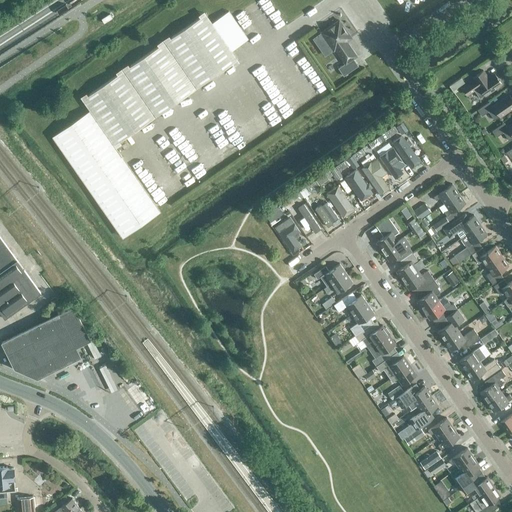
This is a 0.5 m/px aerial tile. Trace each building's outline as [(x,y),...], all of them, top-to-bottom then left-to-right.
[(53,136),(122,237),(159,211),(114,145),(237,60),(231,50),(248,39),(228,11),(212,23),(205,13),(82,99),(90,110),(53,136)] [(346,41),(351,38),(339,20),(314,38),(321,48),(328,43),(333,50),(335,49),(345,63),(338,68),(343,76),(358,66),(353,58),(356,56),(346,41)] [(295,46),(298,52),(305,48),(303,43),(295,46)] [(472,77),(474,80),(462,88),(467,95),(474,90),(479,98),(484,94),(485,95),(501,84),(494,73),(488,78),(483,70),(472,77)] [(449,86),(454,93),(459,90),(457,88),(464,83),(461,78),(449,86)] [(492,106),(489,101),(477,110),(481,116),(488,111),(494,120),(499,116),(500,117),(511,107),(511,99),(509,95),(492,106)] [(203,117),(211,114),(207,106),(199,109),(203,117)] [(492,131),(496,137),(503,132),(509,140),(511,138),(511,123),(507,127),(504,122),(492,131)] [(158,133),(170,161),(181,156),(179,153),(189,149),(179,124),(158,133)] [(388,137),(397,131),(394,126),(385,132),(388,137)] [(401,136),(392,142),(411,168),(420,161),(401,136)] [(372,148),(381,142),(378,137),(368,143),(372,148)] [(391,175),(403,166),(388,145),(376,154),(391,175)] [(361,148),(352,155),(355,160),(365,153),(361,148)] [(347,160),(353,170),(359,166),(352,156),(347,160)] [(381,197),(390,190),(383,179),(387,177),(375,159),(361,168),(381,197)] [(345,160),(332,168),(339,178),(343,176),(339,171),(348,165),(345,160)] [(332,168),(325,174),(317,179),(316,180),(319,185),(332,176),(336,181),(339,178),(332,168)] [(360,201),(369,195),(354,172),(345,178),(360,201)] [(310,191),(319,185),(315,180),(306,186),(310,191)] [(444,203),(459,193),(452,183),(433,196),(436,200),(440,197),(444,203)] [(343,220),(356,211),(338,184),(325,193),(343,220)] [(298,199),(303,196),(300,191),(295,194),(298,199)] [(459,193),(444,203),(448,209),(444,212),(447,216),(451,213),(465,203),(459,193)] [(287,208),(283,203),(278,206),(282,211),(287,208)] [(331,233),(341,227),(324,203),(315,209),(331,233)] [(419,219),(431,211),(425,203),(413,211),(419,219)] [(399,210),(405,219),(411,215),(405,206),(399,210)] [(270,222),(277,217),(272,210),(267,214),(265,215),(270,222)] [(465,213),(458,218),(443,229),(449,237),(456,233),(460,238),(466,234),(480,224),(473,215),(468,218),(465,213)] [(375,226),(378,230),(383,237),(376,242),(382,251),(397,241),(394,236),(399,232),(388,217),(375,226)] [(421,225),(415,217),(407,223),(412,231),(421,225)] [(436,231),(448,223),(444,217),(433,225),(436,231)] [(295,251),(303,246),(283,218),(275,224),(295,251)] [(308,238),(315,233),(304,218),(297,223),(308,238)] [(480,224),(466,234),(470,240),(465,243),(468,247),(472,244),(487,234),(480,224)] [(421,225),(412,231),(417,238),(426,232),(421,225)] [(13,229),(9,232),(15,240),(19,237),(13,229)] [(445,245),(450,240),(445,234),(440,238),(445,245)] [(0,312),(4,318),(41,293),(17,260),(0,237),(0,312)] [(402,237),(397,241),(382,251),(389,261),(394,257),(397,262),(399,261),(412,252),(402,237)] [(486,266),(502,255),(495,245),(485,252),(482,247),(471,254),(478,264),(482,261),(486,266)] [(454,256),(449,260),(453,266),(470,254),(466,247),(454,256)] [(420,259),(418,260),(412,252),(399,261),(403,266),(396,271),(402,280),(417,270),(424,265),(420,259)] [(502,255),(486,266),(490,272),(486,275),(492,284),(503,277),(499,272),(509,265),(502,255)] [(330,284),(346,273),(339,263),(328,271),(325,266),(313,274),(317,279),(320,277),(326,286),(330,284)] [(421,275),(417,270),(402,280),(409,290),(416,285),(419,290),(434,280),(427,270),(421,275)] [(330,284),(326,286),(323,288),(326,293),(333,288),(337,293),(353,282),(346,273),(330,284)] [(508,298),(511,294),(511,280),(507,284),(504,279),(493,286),(500,295),(504,292),(508,298)] [(419,290),(423,296),(416,301),(423,310),(438,300),(435,295),(440,292),(437,287),(438,286),(434,280),(419,290)] [(352,292),(333,305),(338,312),(346,306),(352,315),(368,304),(361,294),(356,298),(352,292)] [(331,297),(326,300),(330,305),(335,302),(331,297)] [(453,303),(452,304),(450,303),(448,301),(445,302),(442,305),(438,300),(423,310),(429,320),(431,319),(435,324),(457,309),(453,303)] [(357,323),(350,328),(351,329),(355,335),(368,326),(364,320),(374,313),(368,304),(352,315),(357,323)] [(73,306),(1,342),(9,358),(14,368),(37,378),(40,377),(72,361),(80,357),(84,354),(75,347),(90,340),(73,306)] [(457,309),(435,324),(435,325),(437,324),(440,329),(437,331),(444,341),(458,331),(455,325),(464,319),(457,309)] [(490,322),(496,329),(503,323),(498,317),(490,322)] [(368,326),(355,335),(359,341),(362,339),(369,348),(389,334),(388,334),(389,333),(386,327),(384,328),(382,325),(373,332),(371,330),(368,326)] [(462,336),(458,331),(444,341),(451,350),(463,342),(466,347),(480,338),(473,329),(462,336)] [(483,343),(491,338),(495,336),(491,331),(480,339),(483,343)] [(389,334),(369,348),(371,351),(375,357),(372,360),(376,366),(385,360),(386,359),(391,355),(387,349),(392,346),(395,344),(389,334)] [(478,347),(477,348),(473,351),(458,361),(465,371),(479,361),(485,357),(478,347)] [(385,360),(376,366),(380,371),(383,369),(387,375),(390,379),(410,365),(403,355),(400,357),(389,365),(385,360)] [(483,366),(479,361),(465,371),(472,380),(479,375),(483,380),(500,368),(494,359),(483,366)] [(365,373),(358,363),(351,368),(358,378),(365,373)] [(410,365),(390,379),(392,382),(397,378),(402,384),(416,374),(410,365)] [(372,370),(364,375),(368,380),(375,375),(372,370)] [(488,379),(492,384),(480,392),(486,402),(501,392),(497,386),(504,381),(501,378),(505,375),(501,370),(488,379)] [(407,404),(411,410),(431,396),(424,386),(417,391),(413,385),(394,398),(401,408),(407,404)] [(387,394),(391,400),(403,392),(399,386),(387,394)] [(505,397),(501,392),(486,402),(493,411),(508,401),(511,398),(509,394),(505,397)] [(431,396),(411,410),(415,415),(409,419),(416,429),(434,417),(430,411),(438,405),(431,396)] [(389,410),(395,408),(392,400),(386,403),(389,410)] [(396,417),(402,413),(398,408),(392,412),(396,417)] [(507,431),(511,427),(511,413),(500,421),(507,431)] [(438,437),(453,427),(446,417),(428,430),(431,435),(434,432),(438,437)] [(408,445),(413,441),(424,433),(420,427),(408,436),(404,439),(408,445)] [(459,436),(453,427),(438,437),(441,443),(438,445),(441,449),(459,436)] [(458,467),(474,457),(467,447),(448,460),(451,465),(455,462),(458,467)] [(424,469),(441,457),(436,451),(420,462),(424,469)] [(458,467),(462,473),(454,478),(460,487),(479,475),(475,470),(480,466),(474,457),(458,467)] [(432,473),(445,464),(441,459),(428,468),(432,473)] [(0,497),(7,497),(6,491),(15,490),(14,480),(13,468),(7,468),(7,466),(0,466),(0,497)] [(464,492),(472,486),(477,492),(471,496),(474,500),(493,486),(487,476),(482,480),(479,475),(460,487),(464,492)] [(500,495),(493,486),(474,500),(476,503),(475,504),(479,510),(477,511),(490,511),(500,505),(495,498),(500,495)] [(31,511),(35,511),(33,496),(25,497),(17,498),(18,511),(31,511)] [(451,501),(447,496),(442,500),(446,505),(451,501)] [(73,511),(79,508),(72,498),(53,511),(73,511)]
